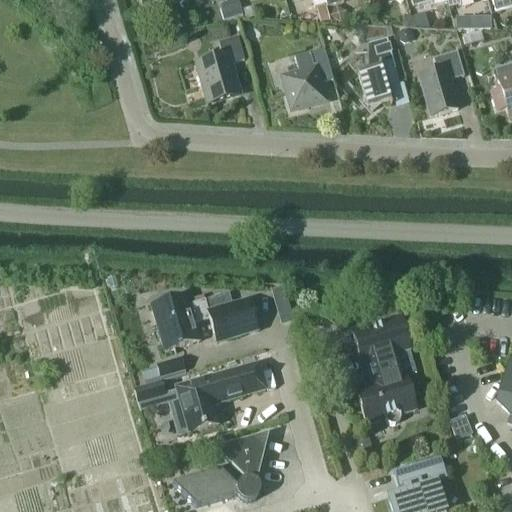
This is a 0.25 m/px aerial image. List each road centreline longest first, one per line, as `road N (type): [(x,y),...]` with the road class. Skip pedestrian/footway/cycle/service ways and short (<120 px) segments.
road 1 (residential): [(511,155),(145,140),(100,0)]
road 2 (unclassified): [(511,237),(0,213)]
road 3 (residential): [(323,497),(279,351)]
